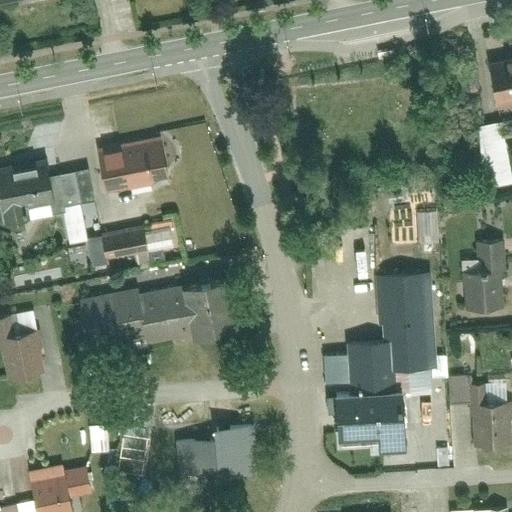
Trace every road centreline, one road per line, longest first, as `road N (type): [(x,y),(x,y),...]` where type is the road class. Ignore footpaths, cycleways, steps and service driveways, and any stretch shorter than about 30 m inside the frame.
road 1 (residential): [(299,384),(271,220),(217,46)]
road 2 (residential): [(299,384),(141,395),(23,415),(0,438)]
road 3 (tertiary): [(448,0),(217,46)]
road 4 (tertiary): [(217,46),(0,91)]
road 5 (residential): [(306,471),(511,474)]
